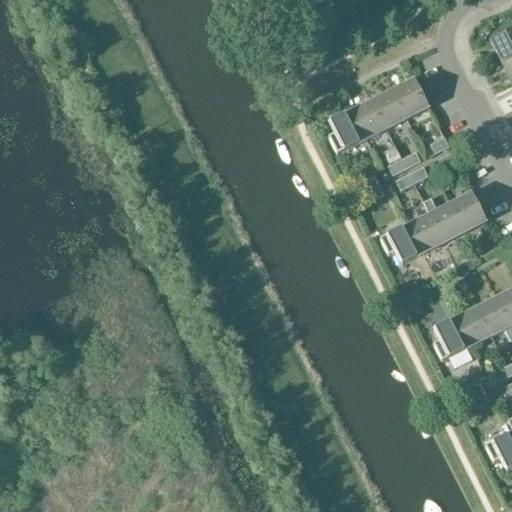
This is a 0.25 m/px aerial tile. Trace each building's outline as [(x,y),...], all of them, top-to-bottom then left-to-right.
[(511,34),(490,45),(502,67),(511,61),(511,34)] [(511,61),(502,67),(508,79),(511,87),(511,61)] [(392,93),(407,122),(428,111),(414,82),(392,93)] [(371,104),(386,133),(407,122),(392,93),(371,104)] [(371,104),(351,114),(365,143),(386,133),(371,104)] [(328,141),(337,158),(365,143),(351,114),(329,125),(335,137),(328,141)] [(443,142),(432,147),(437,156),(448,151),(443,142)] [(401,163),(406,172),(417,167),(412,157),(401,163)] [(450,157),(440,162),(445,171),(455,166),(450,157)] [(395,177),(406,172),(401,163),(390,168),(395,177)] [(414,187),(424,182),(420,172),(409,178),(414,187)] [(398,183),(403,192),(414,187),(409,178),(398,183)] [(361,187),(366,196),(377,191),(372,181),(361,187)] [(366,197),(371,206),(381,200),(376,191),(366,197)] [(486,225),(471,196),(450,207),(465,236),(486,225)] [(429,217),(444,246),(465,236),(450,207),(436,214),(430,202),(423,205),(429,217)] [(408,228),(423,257),(444,246),(429,217),(408,228)] [(395,256),(401,268),(423,257),(408,228),(379,243),(388,259),(395,256)] [(511,292),(497,300),(511,329),(511,328),(511,292)] [(476,311),(491,340),(504,333),(511,345),(511,344),(511,329),(497,300),(476,311)] [(476,311),(455,321),(470,350),(491,340),(476,311)] [(433,348),(441,365),(470,350),(455,321),(434,332),(440,344),(433,348)] [(496,375),(501,384),(511,379),(507,369),(496,375)] [(466,394),(471,403),(482,398),(477,388),(466,394)] [(482,398),(471,404),(476,413),(487,407),(482,398)] [(500,463),(506,475),(511,471),(511,435),(509,437),(504,427),(486,436),(491,446),(484,449),(493,466),(500,463)]
